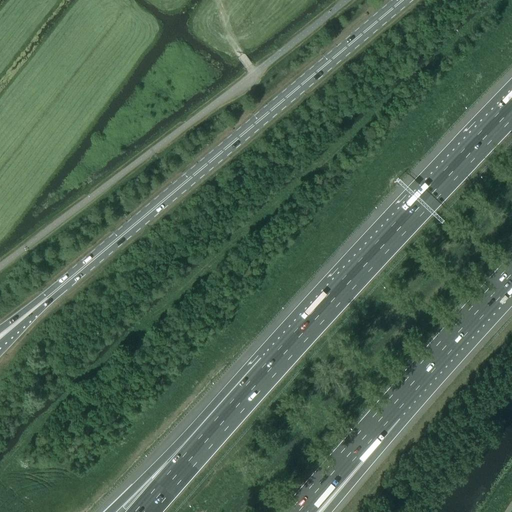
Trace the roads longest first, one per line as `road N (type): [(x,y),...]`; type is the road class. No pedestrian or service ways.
road 1 (primary): [(402,0),(46,298)]
road 2 (motorway): [(511,108),(271,366)]
road 3 (motorway): [(271,366),(110,511)]
road 4 (motorway): [(271,366),(143,511)]
road 5 (motorway): [(387,410),(511,273)]
road 6 (motorway): [(297,511),(387,410)]
road 7 (motorway): [(317,511),(387,410)]
